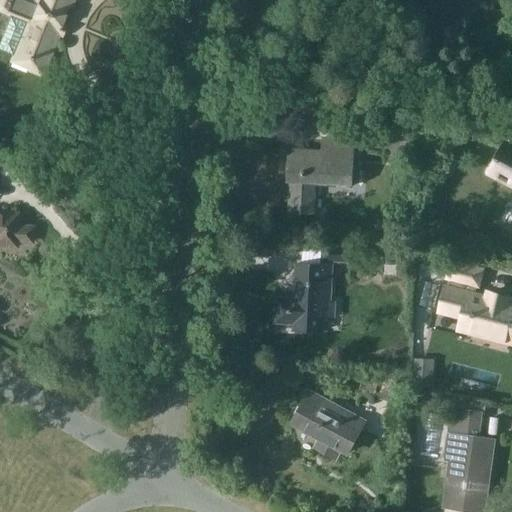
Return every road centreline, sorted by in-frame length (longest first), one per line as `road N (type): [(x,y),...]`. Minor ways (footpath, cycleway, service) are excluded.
road 1 (residential): [(152,496),(181,0)]
road 2 (residential): [(0,383),(122,455),(133,499)]
